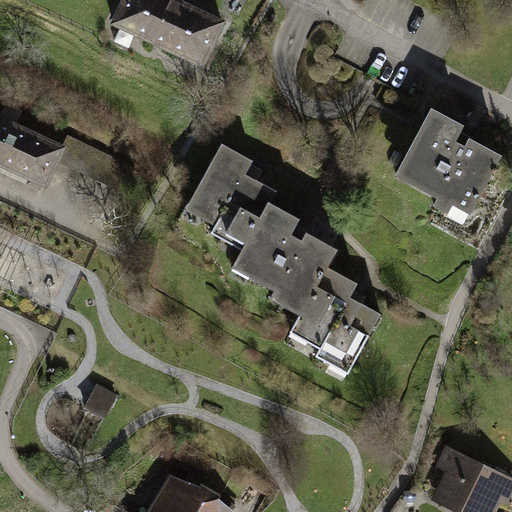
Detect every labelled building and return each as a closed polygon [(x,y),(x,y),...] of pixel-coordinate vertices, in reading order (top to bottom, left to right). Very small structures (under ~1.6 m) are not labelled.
[(225,20),(180,0),(121,0),(110,24),(205,66),(225,20)] [(464,124),(432,106),(396,176),(437,199),(433,206),(447,215),(453,203),(471,214),(502,155),(470,138),(464,144),(456,140),(464,124)] [(0,118),(0,175),(46,197),(68,150),(0,118)] [(250,160),(222,144),(184,210),(214,226),(210,234),(242,251),(230,268),(275,293),(271,302),(297,314),(288,330),(320,347),(314,358),(348,375),(381,314),(350,298),(357,283),(327,268),(337,248),(304,231),(300,240),(291,235),(300,218),(269,203),(275,191),(244,174),(250,160)] [(118,395),(96,383),(82,408),(103,421),(118,395)] [(511,495),(511,478),(446,446),(437,467),(446,472),(431,502),(451,511),(495,511),(502,501),(508,505),(511,495)] [(236,511),(177,477),(153,511),(236,511)]
